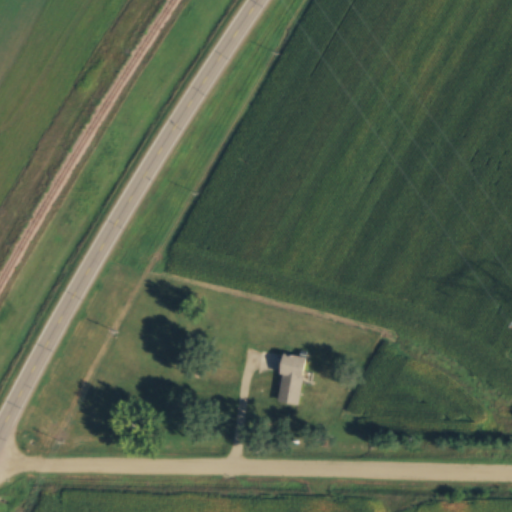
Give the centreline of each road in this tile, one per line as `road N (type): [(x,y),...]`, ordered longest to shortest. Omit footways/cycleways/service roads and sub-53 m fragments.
road 1 (residential): [(511,468),(0,458)]
road 2 (primary): [(0,420),(129,191),(251,0)]
